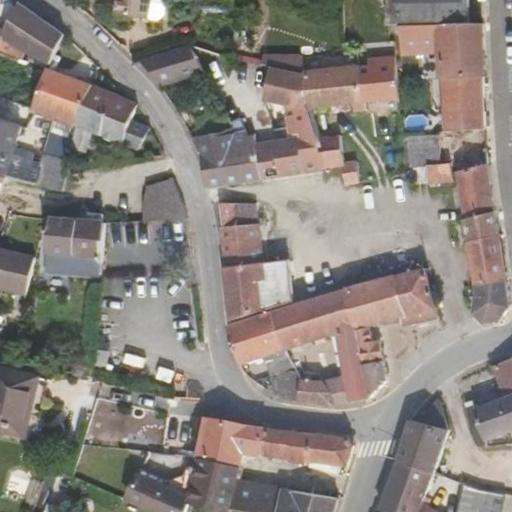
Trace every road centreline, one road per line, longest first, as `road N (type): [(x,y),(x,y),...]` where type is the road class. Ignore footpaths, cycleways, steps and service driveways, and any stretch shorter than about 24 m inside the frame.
road 1 (residential): [(375,432),(282,417),(242,399),(222,367),(204,219),(174,140),(108,58),(31,0)]
road 2 (residential): [(497,0),(511,212)]
road 3 (residential): [(375,432),(438,368),(511,334)]
road 4 (unknown): [(25,210),(77,208),(178,150)]
